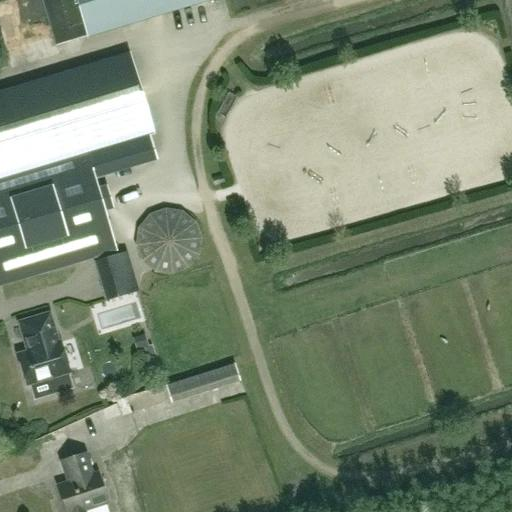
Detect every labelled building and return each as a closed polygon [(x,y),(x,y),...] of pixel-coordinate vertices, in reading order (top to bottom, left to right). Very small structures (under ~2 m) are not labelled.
[(0,32),(3,48),(44,39),(36,0),(10,0),(0,2),(0,32)] [(41,0),(55,46),(88,36),(88,37),(211,0),(41,0)] [(130,54),(0,92),(0,178),(134,140),(154,134),(130,54)] [(0,178),(0,284),(117,248),(92,168),(139,153),(134,140),(0,178)] [(196,219),(147,217),(147,232),(139,232),(137,271),(194,274),(196,219)] [(120,260),(97,265),(104,300),(127,295),(120,260)] [(28,352),(18,355),(27,385),(30,385),(50,379),(54,394),(72,388),(68,373),(69,373),(60,342),(58,342),(50,314),(19,323),(28,352)] [(234,363),(166,386),(172,404),(240,381),(234,363)] [(58,487),(65,511),(84,511),(85,511),(108,504),(98,474),(93,476),(86,455),(61,463),(68,484),(58,487)]
